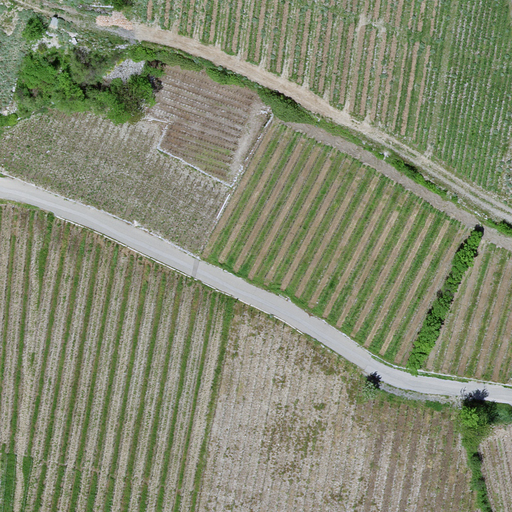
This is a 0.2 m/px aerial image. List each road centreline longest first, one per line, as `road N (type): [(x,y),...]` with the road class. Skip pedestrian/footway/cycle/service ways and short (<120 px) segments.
road 1 (unclassified): [(511,387),(462,388),(383,365),(67,208),(0,191)]
road 2 (track): [(511,220),(300,95),(211,55),(18,0)]
